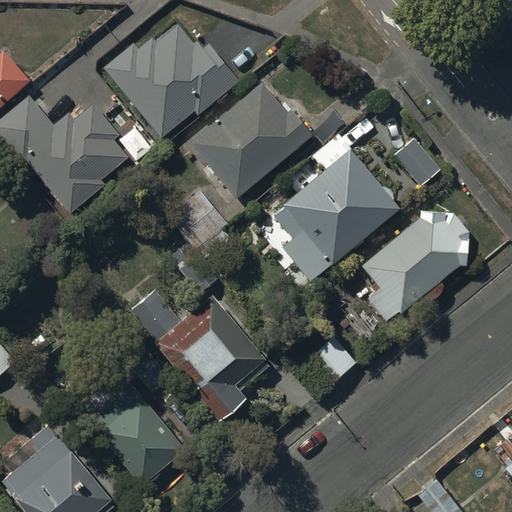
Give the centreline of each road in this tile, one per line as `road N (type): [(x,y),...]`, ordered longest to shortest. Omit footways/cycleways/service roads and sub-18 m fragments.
road 1 (residential): [(511,309),(268,511)]
road 2 (residential): [(511,149),(391,0)]
